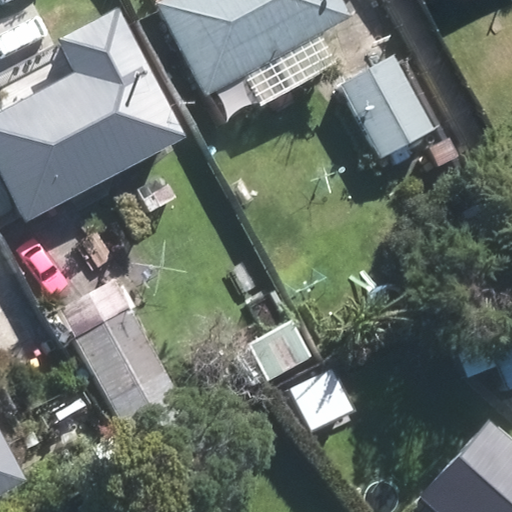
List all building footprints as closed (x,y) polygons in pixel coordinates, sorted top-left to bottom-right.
[(172,0),(149,13),(193,93),(325,22),(313,0),(172,0)] [(61,80),(0,113),(0,195),(15,223),(159,145),(92,22),(43,48),(61,80)] [(382,66),(336,90),(374,160),(420,135),(382,66)] [(102,291),(45,323),(119,454),(175,422),(102,291)] [(511,301),(471,318),(499,387),(511,382),(511,301)] [(281,324),(236,352),(256,386),(302,358),(281,324)] [(511,511),(511,476),(471,441),(418,500),(431,511),(511,511)]
